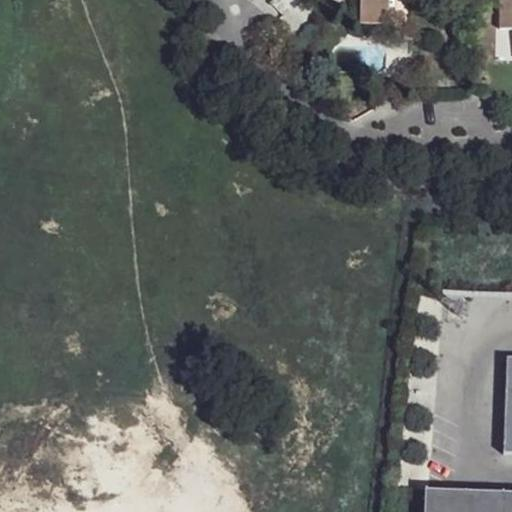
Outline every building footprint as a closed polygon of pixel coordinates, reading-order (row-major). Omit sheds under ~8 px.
[(363,0),(364,11),(391,12),(391,0),(363,0)] [(511,0),(504,0),(503,30),(511,29),(511,0)] [(392,23),(391,12),(364,11),(364,23),(392,23)] [(511,356),(506,357),(503,452),(511,452),(511,356)] [(511,511),(511,497),(502,497),(501,511),(511,511)]
